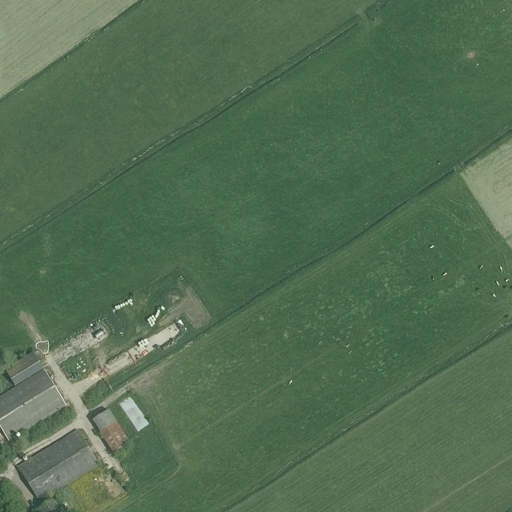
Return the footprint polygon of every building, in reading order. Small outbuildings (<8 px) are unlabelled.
[(105,320),(67,338),(75,354),(113,335),(105,320)] [(87,369),(95,383),(184,333),(177,320),(87,369)] [(15,387),(43,369),(34,354),(5,371),(15,387)] [(0,428),(9,442),(66,406),(44,370),(0,397),(0,428)] [(89,374),(79,377),(83,388),(93,384),(89,374)] [(92,421),(113,455),(130,445),(109,411),(92,421)] [(17,467),(42,507),(39,509),(40,511),(59,511),(53,501),(52,501),(49,496),(99,466),(77,430),(17,467)]
